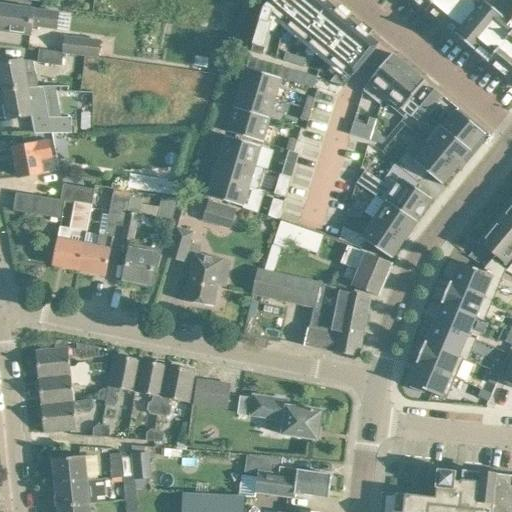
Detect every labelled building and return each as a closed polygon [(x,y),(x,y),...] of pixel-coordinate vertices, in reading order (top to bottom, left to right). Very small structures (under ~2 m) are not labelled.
[(263,8),(253,44),(265,48),(270,31),(272,23),(270,23),(273,13),(344,72),(351,77),(379,43),(369,35),(359,27),(348,17),(338,9),(326,0),(268,0),(264,5),(265,6),(263,8)] [(413,0),(427,11),(428,11),(442,23),(457,35),(468,22),(484,2),(481,0),(413,0)] [(511,20),(510,23),(484,1),(484,2),(468,22),(457,35),(456,35),(476,52),(481,45),(493,55),(488,62),(511,81),(511,20)] [(0,30),(31,35),(32,26),(57,29),(59,13),(34,9),(0,3),(0,30)] [(100,42),(65,37),(63,53),(98,58),(100,42)] [(253,44),(251,51),(263,55),(265,48),(253,44)] [(61,66),(62,53),(39,50),(37,62),(61,66)] [(286,52),(283,61),(304,67),(306,58),(286,52)] [(364,87),(363,91),(380,104),(383,100),(382,100),(409,68),(392,54),(364,87)] [(194,66),(207,68),(208,58),(195,56),(194,66)] [(250,57),(246,68),(282,78),(313,88),(315,83),(316,77),(317,77),(250,57)] [(0,63),(0,73),(3,91),(26,87),(37,86),(32,61),(21,60),(0,63)] [(246,68),(240,88),(276,99),(282,78),(246,68)] [(409,68),(382,100),(383,100),(404,118),(407,114),(411,117),(419,107),(410,100),(425,81),(409,68)] [(338,73),(331,82),(340,84),(345,78),(342,75),(339,72),(338,73)] [(26,87),(3,91),(9,119),(31,115),(35,133),(71,133),(71,116),(61,116),(55,85),(37,86),(26,87)] [(240,88),(234,107),(270,118),(276,99),(240,88)] [(304,94),(302,102),(314,105),(316,98),(304,94)] [(431,100),(423,109),(429,114),(437,105),(431,100)] [(302,102),(300,110),(311,113),(314,105),(302,102)] [(234,107),(227,132),(263,142),(270,118),(234,107)] [(418,108),(412,116),(418,121),(424,113),(418,108)] [(443,126),(442,127),(471,151),(485,133),(457,110),(443,126)] [(439,123),(424,141),(428,145),(429,144),(457,168),(471,151),(442,127),(443,126),(439,123)] [(367,125),(362,138),(370,141),(370,140),(373,133),(374,127),(367,125)] [(373,133),(370,140),(383,144),(388,138),(373,133)] [(226,136),(220,156),(255,166),(256,166),(261,147),(261,146),(226,136)] [(23,137),(24,146),(14,148),(20,177),(59,170),(53,140),(37,143),(36,138),(23,137)] [(290,138),(286,150),(294,152),(298,141),(290,138)] [(406,153),(397,164),(419,183),(428,173),(443,185),(457,168),(429,144),(428,145),(415,160),(406,153)] [(383,149),(378,155),(387,163),(392,156),(383,149)] [(220,156),(214,175),(249,186),(249,187),(259,190),(265,169),(256,166),(255,166),(220,156)] [(284,163),(282,171),(293,175),(295,167),(284,163)] [(365,170),(357,183),(385,202),(386,201),(417,222),(432,199),(401,178),(394,189),(365,170)] [(282,171),(279,179),(291,182),(293,175),(282,171)] [(214,175),(208,196),(243,207),(249,187),(249,186),(214,175)] [(169,181),(169,179),(157,177),(155,193),(173,196),(175,182),(169,181)] [(60,200),(64,200),(92,204),(94,189),(63,184),(60,200)] [(64,200),(60,200),(36,196),(33,214),(61,218),(64,200)] [(500,218),(511,227),(511,197),(509,201),(510,207),(500,218)] [(385,202),(374,219),(405,240),(417,222),(386,201),(385,202)] [(275,207),(272,218),(280,220),(283,209),(275,207)] [(347,210),(346,216),(362,218),(362,213),(348,208),(347,210)] [(86,231),(79,270),(106,275),(116,225),(124,227),(126,212),(110,209),(109,214),(102,213),(99,233),(86,231)] [(124,227),(121,238),(131,240),(123,279),(151,284),(154,267),(157,268),(165,244),(157,242),(156,248),(138,244),(139,240),(133,239),(138,214),(126,212),(124,227)] [(202,225),(228,229),(231,217),(204,213),(202,225)] [(511,227),(500,218),(480,243),(506,264),(511,256),(511,227)] [(374,219),(361,238),(392,259),(405,240),(374,219)] [(317,252),(323,235),(281,221),(275,238),(317,252)] [(79,270),(86,231),(60,226),(53,265),(79,270)] [(168,256),(184,261),(185,260),(190,242),(194,232),(177,227),(168,256)] [(226,287),(231,261),(223,259),(223,258),(199,254),(201,246),(190,242),(185,260),(193,262),(185,301),(214,307),(218,286),(226,287)] [(348,245),(341,264),(358,271),(352,286),(379,297),(392,263),(348,245)] [(459,262),(451,282),(484,297),(493,276),(459,262)] [(258,268),(256,274),(252,294),(314,307),(310,328),(309,328),(305,345),(358,357),(371,297),(351,293),(351,292),(258,268)] [(451,282),(442,302),(476,317),(484,297),(451,282)] [(442,302),(434,322),(468,336),(476,317),(442,302)] [(434,322),(425,342),(459,356),(468,336),(434,322)] [(36,351),(37,365),(35,368),(36,374),(38,375),(39,378),(90,373),(89,366),(84,362),(78,363),(76,366),(70,367),(69,348),(66,348),(68,341),(60,339),(56,342),(54,350),(36,351)] [(425,342),(417,362),(451,376),(459,356),(425,342)] [(115,354),(108,389),(106,401),(105,405),(113,406),(117,403),(118,397),(116,393),(117,388),(135,392),(141,360),(128,357),(126,354),(121,353),(118,355),(115,354)] [(497,359),(493,370),(501,374),(505,363),(497,359)] [(141,360),(135,392),(153,395),(152,400),(148,403),(147,410),(150,414),(158,416),(168,365),(165,364),(164,362),(157,361),(155,363),(141,360)] [(511,361),(503,382),(511,385),(511,361)] [(417,362),(408,383),(442,397),(451,376),(417,362)] [(168,365),(158,416),(165,417),(170,414),(171,408),(168,404),(170,399),(188,402),(195,370),(181,367),(179,365),(173,364),(171,366),(168,365)] [(493,370),(488,382),(496,385),(501,374),(493,370)] [(90,373),(39,378),(39,381),(37,383),(38,389),(40,391),(41,405),(92,400),(92,399),(74,402),(72,383),(77,383),(80,386),(87,385),(90,381),(90,373)] [(198,378),(195,404),(227,409),(231,382),(198,378)] [(98,399),(97,399),(106,401),(108,389),(104,388),(99,391),(98,399)] [(481,389),(478,396),(489,401),(492,394),(481,389)] [(241,397),(238,413),(284,420),(282,434),(298,437),(317,440),(322,411),(287,406),(288,400),(253,395),(253,399),(241,397)] [(92,400),(41,405),(42,408),(40,410),(40,416),(43,418),(44,433),(77,429),(75,410),(79,410),(83,413),(89,412),(93,408),(92,400)] [(93,428),(92,436),(101,437),(103,425),(98,424),(93,428)] [(103,425),(101,437),(109,438),(110,429),(106,425),(103,425)] [(146,432),(146,441),(154,441),(156,429),(151,428),(146,432)] [(156,429),(154,441),(162,442),(163,434),(159,429),(156,429)] [(148,451),(133,453),(136,479),(136,489),(150,491),(149,477),(152,477),(148,451)] [(125,477),(123,453),(111,454),(113,478),(125,477)] [(53,459),(55,483),(88,480),(86,456),(53,459)] [(240,496),(244,497),(254,498),(255,492),(295,498),(296,494),(328,498),(331,475),(280,468),(279,477),(258,474),(257,477),(243,476),(240,496)] [(511,511),(511,475),(462,470),(461,481),(455,481),(456,471),(438,469),(436,497),(396,493),(393,511),(511,511)] [(111,502),(127,500),(137,499),(136,489),(136,479),(135,476),(125,477),(125,484),(109,485),(111,502)] [(88,480),(55,483),(58,507),(91,504),(88,480)] [(243,511),(244,497),(183,494),(181,511),(243,511)] [(127,500),(127,511),(138,511),(137,499),(127,500)]
